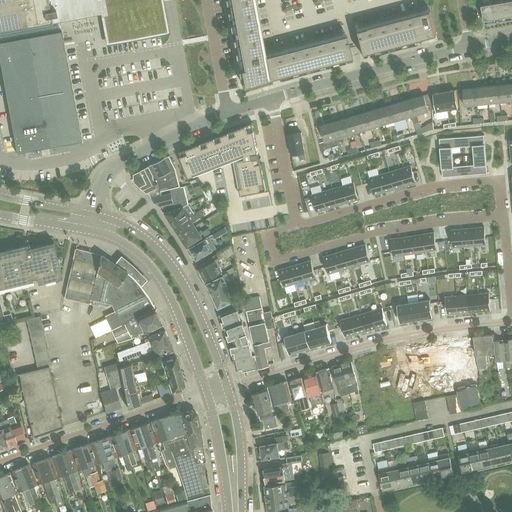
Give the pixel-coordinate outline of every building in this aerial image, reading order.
[(0,0),(0,31),(4,31),(7,30),(12,29),(15,29),(19,28),(22,27),(27,27),(30,26),(35,25),(38,25),(42,24),(52,22),(52,20),(51,20),(51,16),(55,15),(56,15),(57,15),(57,14),(60,14),(59,9),(55,9),(54,9),(49,10),(49,9),(48,9),(46,0),(0,0)] [(46,0),(48,9),(49,9),(49,10),(54,9),(55,9),(59,9),(60,14),(103,6),(109,41),(156,33),(157,36),(160,35),(170,33),(164,5),(164,1),(163,0),(46,0)] [(230,0),(231,3),(228,3),(228,4),(230,11),(233,11),(234,16),(231,17),(232,25),(235,24),(236,30),(233,30),(233,31),(235,38),(235,39),(238,38),(239,44),(236,44),(237,52),(239,59),(242,58),(244,68),(240,68),(241,70),(243,69),(244,75),(242,75),(242,76),(243,85),(267,79),(266,78),(269,78),(265,55),(265,52),(255,0),(230,0)] [(497,21),(509,19),(505,0),(502,0),(494,1),(497,21)] [(494,1),(482,3),(485,23),(497,21),(494,1)] [(381,49),(382,49),(389,47),(388,44),(394,42),(395,45),(402,43),(403,43),(402,40),(407,39),(408,42),(416,40),(422,38),(437,34),(430,10),(429,7),(355,27),(355,30),(361,54),(362,54),(368,52),(376,50),(375,47),(380,46),(381,49)] [(0,41),(60,30),(59,26),(58,21),(52,22),(42,24),(38,25),(35,25),(30,26),(27,27),(22,27),(19,28),(15,29),(12,29),(7,30),(4,31),(0,31),(0,41)] [(61,31),(0,41),(0,64),(6,96),(16,153),(41,148),(48,147),(51,146),(82,141),(81,140),(64,45),(61,31)] [(265,55),(269,78),(278,76),(284,74),(291,73),(292,72),(291,70),(296,68),(297,71),(305,69),(304,66),(310,65),(310,68),(311,67),(318,66),(318,65),(318,62),(323,61),(324,64),(331,62),(332,62),(331,59),(336,58),(337,61),(337,60),(345,59),(351,57),(352,57),(346,34),(345,34),(344,31),(265,52),(265,55)] [(500,102),(505,102),(511,100),(511,99),(510,84),(498,85),(500,102)] [(498,85),(486,86),(488,104),(500,102),(498,85)] [(486,86),(474,88),(476,105),(488,104),(486,86)] [(476,105),(474,88),(462,89),(464,106),(476,105)] [(447,109),(458,107),(455,90),(444,92),(447,109)] [(444,92),(433,93),(436,110),(437,118),(448,116),(447,109),(444,92)] [(425,95),(412,99),(417,115),(429,111),(432,110),(431,94),(431,93),(425,95)] [(412,99),(401,102),(405,118),(411,117),(413,124),(414,123),(419,122),(417,115),(412,99)] [(394,122),(405,118),(401,102),(389,105),(394,122)] [(389,105),(378,109),(382,125),(394,122),(389,105)] [(371,128),(382,125),(378,109),(366,112),(371,128)] [(366,112),(355,116),(359,132),(371,128),(366,112)] [(359,132),(355,116),(343,119),(348,135),(359,132)] [(343,119),(332,122),(336,139),(348,135),(343,119)] [(338,144),(336,139),(332,122),(320,126),(325,142),(320,143),(322,149),(332,146),(338,144)] [(201,142),(183,149),(185,156),(181,157),(188,176),(233,159),(240,195),(265,190),(254,130),(248,131),(246,124),(234,129),(236,134),(231,136),(229,131),(220,134),(222,139),(217,141),(215,137),(206,140),(208,145),(203,147),(201,142)] [(312,130),(288,134),(293,161),(306,158),(305,154),(304,147),(316,145),(312,130)] [(484,135),(462,136),(462,147),(473,146),(474,155),(486,154),(484,135)] [(439,138),(441,158),(453,157),(452,147),(462,147),(462,136),(439,138)] [(474,164),(464,165),(465,175),(487,173),(486,154),(474,155),(474,164)] [(137,182),(147,192),(149,191),(152,198),(162,195),(161,191),(170,189),(181,187),(178,172),(170,155),(169,155),(169,156),(166,157),(154,163),(153,163),(153,164),(150,165),(134,173),(134,178),(136,183),(137,182)] [(453,166),(453,157),(441,158),(442,177),(465,175),(464,165),(453,166)] [(405,186),(416,182),(411,165),(400,168),(405,186)] [(405,186),(400,168),(389,171),(395,189),(405,186)] [(395,189),(389,171),(379,175),(384,192),(395,189)] [(384,192),(379,175),(368,178),(373,195),(384,192)] [(354,182),(343,185),(348,202),(359,199),(354,182)] [(320,185),(310,188),(312,194),(311,195),(316,212),(327,209),(322,191),(320,185)] [(337,205),(348,202),(343,185),(332,188),(337,205)] [(161,205),(165,211),(176,209),(185,205),(188,203),(184,186),(181,187),(170,189),(171,192),(173,202),(161,205)] [(337,205),(332,188),(322,191),(327,209),(337,205)] [(173,202),(171,192),(162,195),(152,198),(158,205),(159,206),(161,205),(173,202)] [(220,197),(212,199),(218,211),(223,209),(220,197)] [(175,226),(194,213),(188,203),(185,205),(176,209),(165,211),(163,212),(163,213),(164,213),(165,215),(167,214),(168,216),(167,217),(171,224),(173,223),(175,226)] [(194,213),(175,226),(177,230),(175,231),(179,236),(195,225),(192,222),(204,214),(201,209),(194,213)] [(183,240),(187,245),(191,243),(193,242),(194,241),(193,241),(198,238),(199,240),(210,232),(207,228),(202,231),(201,229),(198,231),(195,225),(179,236),(182,241),(183,240)] [(484,227),(473,228),(475,245),(486,244),(484,227)] [(462,229),(464,246),(475,245),(473,228),(462,229)] [(462,229),(451,230),(453,247),(464,246),(462,229)] [(199,242),(199,243),(197,244),(190,248),(193,252),(193,253),(192,255),(193,256),(194,258),(196,258),(197,259),(215,248),(210,239),(213,238),(213,239),(220,235),(217,231),(199,242)] [(423,234),(426,251),(437,250),(434,232),(423,234)] [(423,234),(412,235),(415,253),(426,251),(423,234)] [(404,255),(415,253),(412,235),(401,237),(404,255)] [(390,239),(393,256),(404,255),(401,237),(390,239)] [(30,249),(31,255),(27,256),(24,247),(0,252),(0,288),(32,280),(32,278),(36,277),(38,282),(61,277),(62,277),(58,261),(56,262),(55,259),(57,258),(54,243),(53,244),(42,247),(42,246),(41,247),(42,247),(30,250),(30,249)] [(354,247),(360,264),(370,261),(365,244),(354,247)] [(200,270),(199,271),(203,280),(205,279),(206,280),(223,272),(219,265),(222,264),(221,262),(229,258),(229,257),(234,254),(232,245),(214,255),(216,260),(199,269),(200,270)] [(344,250),(349,267),(360,264),(354,247),(344,250)] [(111,328),(154,307),(151,302),(149,297),(148,296),(147,296),(140,287),(140,286),(137,281),(133,278),(130,274),(127,272),(116,264),(115,264),(101,255),(101,254),(100,254),(87,254),(88,251),(75,248),(64,297),(90,303),(98,306),(99,304),(108,306),(109,303),(111,304),(114,311),(105,316),(111,328)] [(339,270),(349,267),(344,250),(334,253),(339,270)] [(122,252),(116,259),(128,268),(141,283),(148,277),(122,252)] [(334,253),(323,256),(328,274),(329,273),(331,280),(341,277),(339,270),(334,253)] [(311,260),(300,263),(305,280),(316,277),(311,260)] [(300,263),(290,266),(295,283),(305,280),(300,263)] [(290,266),(279,269),(284,287),(285,286),(287,293),(297,290),(295,283),(290,266)] [(207,284),(212,294),(227,288),(228,287),(226,282),(230,280),(227,273),(216,278),(217,279),(207,284)] [(227,288),(212,294),(211,295),(217,308),(226,304),(236,299),(232,292),(229,293),(227,288)] [(478,293),(480,311),(491,310),(489,292),(478,293)] [(478,293),(467,294),(469,312),(480,311),(478,293)] [(418,294),(407,296),(408,302),(411,320),(422,318),(419,301),(418,294)] [(458,313),(469,312),(467,294),(456,295),(458,313)] [(456,295),(445,296),(447,314),(458,313),(456,295)] [(271,345),(267,329),(262,307),(259,296),(245,300),(246,304),(247,311),(260,366),(261,366),(262,367),(269,364),(265,347),(271,345)] [(430,299),(419,301),(422,318),(433,317),(430,299)] [(408,302),(397,304),(400,322),(411,320),(408,302)] [(260,366),(247,311),(246,304),(229,310),(219,314),(222,313),(224,320),(222,320),(224,327),(227,326),(230,332),(228,333),(228,332),(227,332),(232,345),(231,345),(233,352),(233,351),(235,351),(237,357),(234,358),(237,369),(246,367),(247,369),(259,367),(260,367),(260,366)] [(371,311),(376,328),(387,324),(382,307),(371,311)] [(138,334),(145,332),(162,324),(155,308),(137,317),(111,330),(117,342),(138,336),(138,334)] [(371,311),(361,314),(366,331),(376,328),(371,311)] [(356,334),(366,331),(361,314),(351,317),(356,334)] [(38,316),(26,319),(27,325),(40,322),(38,316)] [(340,320),(345,337),(356,334),(351,317),(340,320)] [(40,322),(27,325),(29,332),(41,329),(40,322)] [(327,324),(316,327),(321,344),(332,341),(327,324)] [(310,347),(321,344),(316,327),(305,330),(310,347)] [(41,329),(29,332),(30,339),(43,335),(41,329)] [(169,339),(167,339),(166,336),(167,335),(165,331),(164,331),(164,330),(149,335),(151,340),(138,344),(117,352),(118,357),(169,339)] [(295,333),(300,350),(310,347),(305,330),(295,333)] [(289,353),(300,350),(295,333),(284,336),(289,353)] [(494,340),(494,334),(473,336),(476,355),(478,369),(487,369),(486,354),(496,353),(494,340)] [(43,335),(30,339),(32,346),(45,343),(43,335)] [(465,338),(454,341),(459,366),(470,364),(465,338)] [(156,354),(163,351),(171,349),(171,348),(172,346),(170,343),(169,342),(168,339),(169,339),(118,357),(119,362),(154,349),(156,354)] [(500,340),(494,340),(496,353),(496,361),(501,360),(503,360),(503,367),(503,368),(507,367),(505,341),(500,342),(500,340)] [(454,341),(444,343),(449,368),(459,366),(454,341)] [(45,343),(32,346),(34,353),(47,350),(45,343)] [(444,343),(433,345),(438,370),(449,368),(444,343)] [(433,345),(422,347),(427,372),(438,370),(433,345)] [(422,347),(411,349),(416,374),(427,372),(422,347)] [(47,350),(34,353),(36,361),(48,358),(47,350)] [(182,388),(184,385),(180,371),(178,363),(177,362),(178,360),(177,357),(175,357),(173,350),(159,355),(171,391),(180,388),(182,388)] [(395,352),(385,354),(389,372),(399,370),(395,352)] [(385,354),(376,356),(380,374),(389,372),(385,354)] [(376,356),(366,358),(370,376),(380,374),(376,356)] [(48,358),(36,361),(38,368),(48,366),(50,365),(48,358)] [(366,358),(357,361),(361,378),(370,376),(366,358)] [(350,360),(341,363),(350,392),(355,391),(356,394),(359,393),(358,390),(359,390),(357,380),(350,360)] [(350,392),(341,363),(331,367),(338,386),(341,395),(350,392)] [(120,367),(120,368),(123,385),(128,408),(141,403),(138,394),(135,384),(130,364),(120,367)] [(48,366),(38,368),(18,373),(33,437),(63,427),(48,366)] [(323,395),(330,394),(335,392),(328,367),(317,371),(323,395)] [(115,388),(123,385),(120,368),(105,373),(110,389),(100,392),(107,412),(122,407),(115,388)] [(316,372),(305,375),(312,405),(324,402),(321,393),(316,372)] [(302,376),(291,379),(296,397),(300,396),(303,407),(306,418),(308,417),(312,416),(309,405),(304,383),(302,376)] [(277,384),(284,412),(286,416),(290,415),(289,411),(290,411),(287,400),(292,399),(289,390),(287,381),(277,383),(277,384)] [(156,385),(160,397),(170,394),(166,382),(156,385)] [(284,412),(277,384),(277,383),(267,386),(270,396),(272,405),(277,403),(280,413),(284,412)] [(254,394),(252,394),(254,401),(256,401),(257,406),(257,407),(259,407),(260,411),(259,411),(259,412),(260,418),(261,420),(262,420),(265,429),(278,427),(275,416),(273,416),(272,411),(268,396),(266,391),(260,392),(256,393),(254,394)] [(458,393),(447,396),(448,402),(460,399),(458,393)] [(337,399),(338,402),(341,415),(345,414),(344,410),(346,410),(344,403),(342,403),(341,398),(337,399)] [(460,399),(448,402),(449,407),(461,405),(460,399)] [(413,402),(415,408),(426,406),(425,400),(413,402)] [(334,417),(341,415),(338,402),(331,404),(334,417)] [(461,405),(449,407),(450,413),(462,411),(461,405)] [(415,408),(416,414),(427,412),(426,406),(415,408)] [(184,431),(179,433),(183,444),(178,446),(180,450),(177,451),(176,449),(170,450),(175,465),(185,490),(188,500),(193,498),(204,495),(210,493),(209,487),(207,475),(207,470),(204,457),(201,440),(195,414),(189,410),(178,413),(184,431)] [(427,412),(416,414),(417,420),(429,418),(427,412)] [(179,433),(184,431),(178,413),(176,414),(176,413),(168,415),(178,446),(183,444),(179,433)] [(176,449),(177,451),(180,450),(178,446),(168,415),(159,419),(166,437),(170,450),(176,449)] [(10,426),(17,443),(26,439),(20,422),(16,424),(13,416),(7,418),(10,426)] [(0,424),(2,429),(8,445),(8,446),(17,443),(10,426),(7,418),(0,420),(0,424)] [(159,419),(151,421),(157,441),(161,439),(164,450),(162,450),(168,467),(175,465),(170,450),(166,437),(159,419)] [(149,422),(139,426),(151,459),(156,457),(151,442),(155,441),(149,422)] [(366,425),(356,427),(357,434),(368,431),(366,425)] [(139,426),(130,429),(137,448),(141,446),(146,461),(148,468),(153,467),(152,462),(151,459),(139,426)] [(301,428),(290,430),(291,436),(302,434),(301,428)] [(131,465),(136,464),(131,450),(135,448),(128,429),(119,432),(131,465)] [(323,431),(316,433),(318,444),(326,443),(323,431)] [(133,469),(131,465),(119,432),(111,435),(118,454),(122,453),(125,464),(127,471),(133,469)] [(276,443),(261,445),(262,452),(261,453),(262,456),(263,457),(263,458),(280,455),(279,450),(290,448),(288,435),(275,437),(276,443)] [(100,439),(114,481),(122,478),(118,468),(116,468),(115,466),(112,456),(116,455),(109,436),(100,439)] [(100,439),(91,442),(98,461),(101,460),(105,469),(109,482),(114,481),(100,439)] [(503,461),(511,458),(511,457),(508,441),(499,443),(503,461)] [(478,442),(468,444),(469,448),(469,450),(473,468),(483,466),(479,448),(478,442)] [(89,443),(80,446),(90,474),(91,476),(94,486),(96,493),(106,490),(103,479),(100,480),(97,472),(95,472),(92,463),(96,462),(89,443)] [(493,463),(503,461),(499,443),(489,445),(493,463)] [(493,463),(489,445),(479,448),(483,466),(493,463)] [(90,474),(80,446),(72,449),(79,468),(82,467),(85,476),(90,474)] [(473,468),(469,450),(469,448),(458,450),(463,470),(473,468)] [(70,450),(61,453),(74,491),(79,489),(76,479),(73,470),(77,469),(70,450)] [(437,451),(427,453),(429,459),(433,477),(443,475),(438,455),(437,451)] [(438,455),(443,475),(453,472),(449,452),(438,455)] [(61,453),(52,456),(58,475),(62,474),(66,483),(69,493),(74,491),(61,453)] [(272,468),(264,469),(264,475),(265,482),(266,483),(295,478),(292,463),(303,461),(302,454),(286,457),(287,463),(276,465),(276,467),(272,468)] [(329,455),(321,456),(323,474),(331,473),(329,455)] [(417,455),(408,457),(409,464),(413,482),(423,479),(419,461),(418,455),(417,455)] [(50,457),(41,460),(55,500),(57,505),(62,503),(53,477),(57,475),(50,457)] [(388,459),(378,461),(379,468),(378,468),(383,488),(384,488),(394,486),(390,468),(389,466),(388,461),(388,459)] [(433,477),(429,459),(419,461),(423,479),(433,477)] [(41,460),(33,463),(39,482),(43,481),(46,490),(50,502),(55,500),(41,460)] [(157,460),(152,462),(153,467),(154,467),(156,471),(160,470),(157,460)] [(36,483),(29,464),(20,468),(34,503),(34,504),(40,502),(33,484),(36,483)] [(413,482),(409,464),(399,466),(403,484),(413,482)] [(399,466),(390,468),(394,486),(403,484),(399,466)] [(34,503),(20,468),(12,471),(19,490),(23,488),(26,497),(29,505),(34,503)] [(10,472),(0,476),(14,511),(21,511),(17,503),(13,492),(17,491),(10,472)] [(14,511),(0,476),(0,475),(0,497),(3,496),(5,502),(4,502),(8,511),(14,511)] [(91,476),(86,478),(89,487),(94,486),(91,476)] [(340,488),(346,487),(343,476),(337,477),(340,488)] [(286,483),(266,485),(268,499),(276,499),(276,498),(277,498),(277,496),(277,495),(278,495),(278,494),(280,494),(282,494),(282,496),(300,494),(299,486),(287,488),(286,483)] [(164,501),(161,490),(152,492),(155,503),(157,508),(167,506),(165,501),(164,501)] [(176,493),(179,502),(188,500),(185,490),(176,493)] [(212,511),(212,507),(210,493),(204,495),(193,498),(188,500),(179,502),(147,511),(212,511)] [(168,504),(175,502),(173,493),(166,495),(168,504)] [(276,499),(268,499),(269,509),(289,506),(289,502),(301,501),(300,494),(282,496),(282,494),(280,494),(278,494),(278,495),(277,495),(277,496),(277,498),(276,498),(276,499)] [(340,504),(341,510),(359,506),(357,500),(340,504)]
